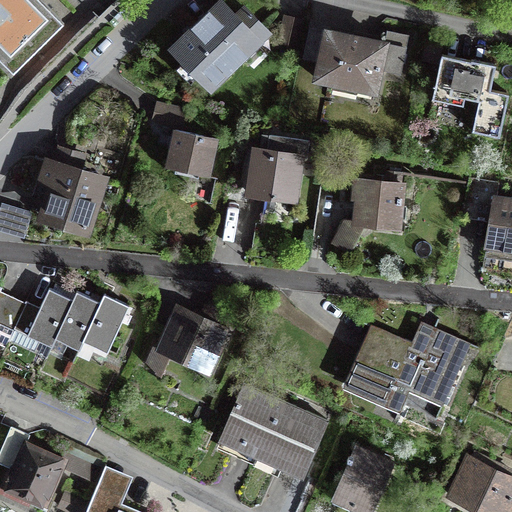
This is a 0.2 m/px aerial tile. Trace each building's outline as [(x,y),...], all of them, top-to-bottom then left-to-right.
[(37,0),(0,0),(0,45),(21,66),(63,26),(37,0)] [(262,44),(220,3),(171,52),(213,93),(262,44)] [(306,21),(283,18),(277,55),(300,59),(306,21)] [(393,43),(321,31),(312,87),(384,99),(393,43)] [(496,67),(446,58),(439,99),(479,106),(474,132),(503,137),(511,96),(492,93),(496,67)] [(185,109),(155,102),(151,116),(181,124),(185,109)] [(221,141),(176,131),(167,169),(212,179),(221,141)] [(305,156),(252,148),(245,197),(298,205),(305,156)] [(111,181),(57,164),(38,224),(92,241),(111,181)] [(405,184),(357,180),(354,227),(402,230),(405,184)] [(511,198),(494,197),(487,255),(511,257),(511,198)] [(33,216),(2,207),(0,214),(0,231),(27,239),(33,216)] [(0,321),(0,289),(0,288),(0,341),(6,344),(13,328),(1,322),(0,321)] [(40,307),(27,334),(51,345),(72,299),(49,288),(40,307)] [(0,321),(1,322),(14,295),(0,289),(0,321)] [(72,299),(51,345),(48,351),(61,357),(67,345),(78,350),(84,337),(100,302),(76,291),(72,299)] [(100,302),(84,337),(107,348),(128,304),(105,293),(100,302)] [(14,295),(1,322),(13,328),(26,301),(14,295)] [(26,301),(13,328),(27,334),(40,307),(26,301)] [(234,329),(177,305),(156,352),(214,377),(234,329)] [(412,347),(373,329),(356,364),(445,406),(471,349),(423,326),(412,347)] [(223,441),(255,455),(280,401),(247,387),(223,441)] [(329,424),(280,401),(255,455),(305,477),(329,424)] [(71,462),(25,442),(3,492),(50,511),(71,462)] [(335,501),(357,511),(374,511),(397,465),(361,447),(335,501)] [(511,511),(511,478),(469,458),(450,498),(479,511),(511,511)] [(88,511),(92,504),(67,493),(59,511),(62,511),(88,511)] [(157,511),(120,496),(113,511),(157,511)]
